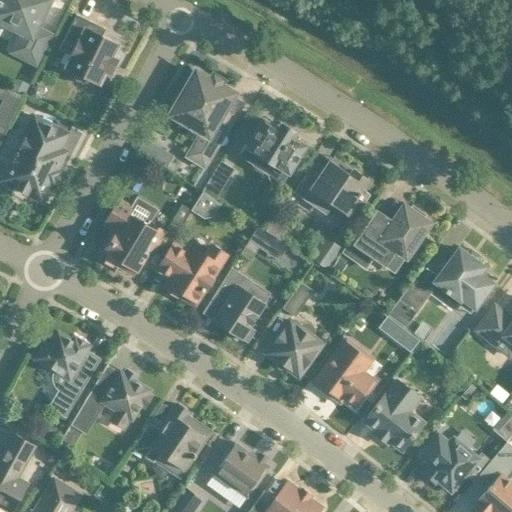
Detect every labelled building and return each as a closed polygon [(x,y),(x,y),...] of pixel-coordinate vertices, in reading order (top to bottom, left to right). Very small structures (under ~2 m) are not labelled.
[(0,0),(0,19),(22,30),(16,41),(24,45),(19,55),(35,63),(50,34),(35,26),(48,0),(0,0)] [(75,79),(82,83),(88,82),(92,80),(98,82),(104,70),(109,72),(116,58),(111,55),(117,43),(101,35),(105,28),(76,13),(59,48),(72,54),(66,66),(72,69),(72,74),(75,79)] [(232,92),(209,79),(196,71),(181,96),(179,95),(168,113),(181,121),(182,119),(201,130),(186,155),(204,166),(242,103),(230,96),(232,92)] [(14,78),(9,88),(24,95),(29,85),(14,78)] [(24,95),(9,88),(0,83),(0,94),(3,96),(0,101),(0,121),(8,126),(24,95)] [(31,86),(28,91),(29,96),(34,99),(40,98),(43,93),(42,87),(37,84),(31,86)] [(41,201),(50,183),(53,185),(61,170),(58,168),(67,151),(60,147),(68,132),(33,115),(0,180),(14,186),(12,189),(14,194),(22,198),(26,196),(28,194),(41,201)] [(263,118),(252,135),(246,145),(260,154),(259,155),(273,163),(273,162),(288,171),(304,144),(290,135),(294,130),(280,122),(277,127),(263,118)] [(0,142),(2,138),(8,126),(0,121),(0,142)] [(62,121),(59,127),(67,132),(70,125),(62,121)] [(145,140),(139,150),(150,156),(155,145),(145,140)] [(202,192),(214,199),(232,169),(219,160),(211,173),(201,190),(200,191),(202,192)] [(314,185),(303,177),(294,191),(316,206),(323,196),(346,212),(348,209),(352,211),(360,200),(356,197),(364,185),(363,184),(367,178),(353,169),(349,175),(329,161),(314,185)] [(203,168),(193,185),(201,190),(211,173),(203,168)] [(202,192),(191,210),(204,218),(212,216),(220,203),(214,199),(202,192)] [(106,239),(96,255),(112,265),(114,262),(116,257),(136,269),(137,270),(152,245),(156,247),(165,231),(149,221),(147,225),(127,212),(130,206),(118,199),(104,223),(116,230),(111,239),(110,238),(108,240),(106,239)] [(170,221),(167,226),(176,231),(179,226),(186,214),(190,208),(181,203),(177,209),(170,221)] [(358,231),(344,251),(365,265),(372,254),(384,262),(393,248),(405,256),(410,250),(413,252),(420,242),(417,240),(429,222),(424,218),(427,213),(412,203),(409,207),(403,203),(396,214),(391,221),(377,212),(361,234),(358,231)] [(275,214),(265,229),(273,235),(278,238),(288,223),(275,214)] [(256,226),(240,251),(250,258),(258,246),(261,248),(270,235),(256,226)] [(195,299),(196,300),(204,287),(205,288),(212,278),(211,277),(225,254),(211,245),(205,255),(191,246),(188,251),(174,242),(157,268),(170,277),(167,283),(168,283),(169,282),(178,288),(177,289),(178,289),(179,289),(195,299)] [(400,298),(389,314),(404,325),(416,309),(436,282),(445,288),(444,290),(447,293),(448,291),(460,299),(473,309),(492,282),(479,272),(484,266),(477,261),(465,252),(458,247),(453,253),(440,244),(400,298)] [(318,247),(310,258),(313,260),(327,269),(334,258),(318,247)] [(338,257),(331,266),(338,271),(345,261),(338,257)] [(219,286),(208,303),(220,311),(218,314),(220,315),(221,320),(220,322),(220,323),(236,333),(235,334),(247,342),(255,329),(249,325),(259,310),(263,303),(245,291),(252,281),(231,267),(219,286)] [(282,307),(295,316),(313,289),(300,280),(282,307)] [(511,317),(494,304),(482,320),(474,329),(496,346),(497,345),(509,354),(511,349),(511,317)] [(418,337),(386,313),(378,324),(409,348),(418,337)] [(289,319),(277,335),(266,351),(298,375),(305,365),(307,366),(316,354),(314,353),(321,343),(289,319)] [(44,343),(36,357),(68,377),(50,405),(64,414),(98,358),(85,350),(86,348),(88,345),(74,336),(72,340),(57,331),(48,346),(44,343)] [(330,394),(339,401),(340,401),(342,397),(355,407),(375,379),(357,366),(366,353),(345,338),(313,381),(330,394)] [(420,342),(413,351),(418,354),(425,353),(428,349),(420,342)] [(455,350),(446,361),(455,369),(461,362),(460,354),(455,350)] [(107,363),(96,380),(71,422),(83,429),(85,430),(103,401),(131,418),(140,403),(144,405),(151,394),(147,392),(149,389),(135,381),(139,375),(125,367),(122,372),(120,371),(118,373),(107,366),(108,364),(107,363)] [(363,419),(389,439),(402,449),(423,422),(408,410),(419,396),(397,379),(386,393),(385,392),(363,419)] [(470,382),(460,395),(464,398),(474,386),(470,382)] [(159,428),(149,422),(132,448),(153,461),(160,451),(185,468),(192,457),(193,457),(195,453),(205,438),(182,422),(189,411),(176,402),(159,428)] [(15,405),(9,416),(22,424),(29,413),(15,405)] [(511,414),(496,432),(505,439),(511,431),(511,414)] [(71,422),(55,448),(55,449),(67,456),(83,429),(71,422)] [(43,425),(39,432),(50,439),(57,427),(50,423),(43,425)] [(432,439),(419,454),(430,464),(425,469),(437,479),(451,491),(464,476),(464,475),(472,481),(478,473),(490,460),(480,452),(477,456),(453,436),(449,442),(437,432),(432,439)] [(0,505),(11,511),(26,482),(17,477),(34,445),(11,433),(0,453),(0,505)] [(222,457),(212,471),(246,495),(256,482),(267,466),(265,464),(269,458),(258,450),(254,456),(233,441),(222,457)] [(470,511),(471,511),(489,511),(490,511),(489,511),(511,511),(511,445),(506,441),(490,460),(478,473),(491,484),(477,501),(478,502),(470,511)] [(48,447),(45,453),(47,460),(53,464),(59,453),(48,447)] [(29,511),(61,511),(65,507),(70,510),(80,493),(54,477),(33,511),(30,510),(29,511)] [(248,511),(246,511),(316,511),(321,506),(308,497),(311,494),(301,487),(299,490),(287,481),(272,501),(261,493),(248,511)] [(187,488),(171,511),(191,511),(201,498),(187,488)] [(130,500),(117,502),(118,511),(131,510),(130,500)]
